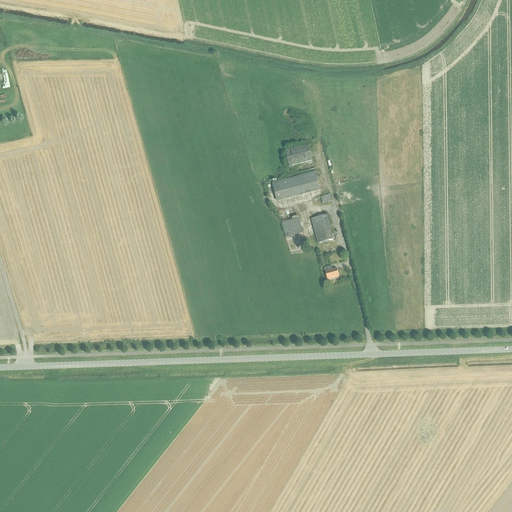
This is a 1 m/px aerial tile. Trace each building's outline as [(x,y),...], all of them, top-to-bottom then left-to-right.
[(310,145),(286,150),(290,166),(313,161),(310,145)] [(277,203),(315,192),(320,191),(315,172),(271,185),(277,203)] [(322,203),(333,201),(332,194),(321,196),(322,203)] [(318,244),(333,240),(327,215),(311,220),(318,244)] [(299,219),(281,223),(285,239),(303,234),(299,219)] [(327,280),(339,277),(337,269),(332,270),(331,266),(324,268),(327,280)]
